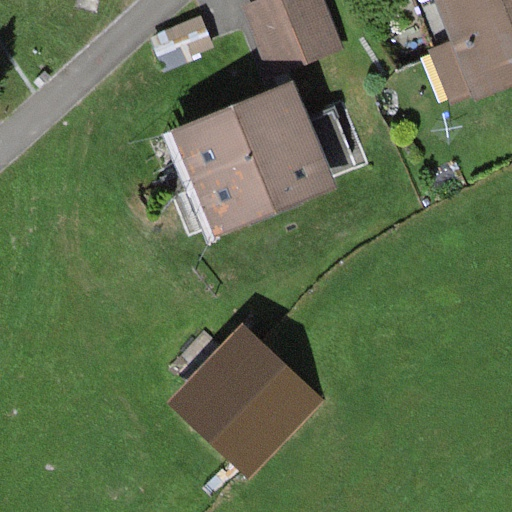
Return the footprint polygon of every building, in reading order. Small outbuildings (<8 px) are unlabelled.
[(312,0),(279,0),(253,11),(276,68),(332,45),(312,0)] [(511,0),(413,0),(452,98),(511,74),(511,0)] [(152,39),(163,68),(212,49),(200,21),(152,39)] [(238,117),(189,137),(227,230),(324,190),(286,97),(238,117)] [(248,336),(176,410),(259,489),(331,415),(248,336)]
